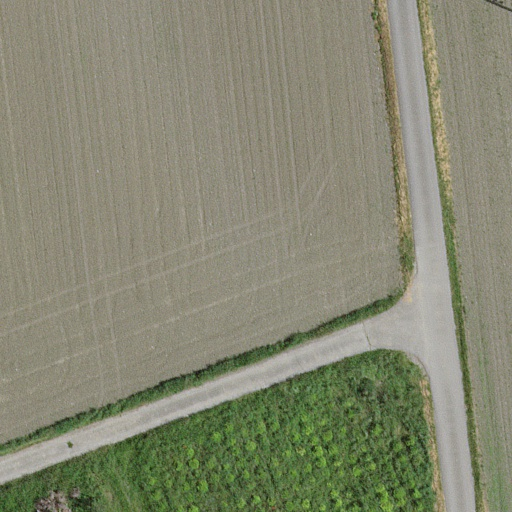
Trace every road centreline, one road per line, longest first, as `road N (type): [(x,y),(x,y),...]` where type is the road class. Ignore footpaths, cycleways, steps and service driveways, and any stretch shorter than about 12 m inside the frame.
road 1 (unclassified): [(437,316),(0,470)]
road 2 (unclassified): [(437,316),(400,0)]
road 3 (unclassified): [(459,511),(437,316)]
